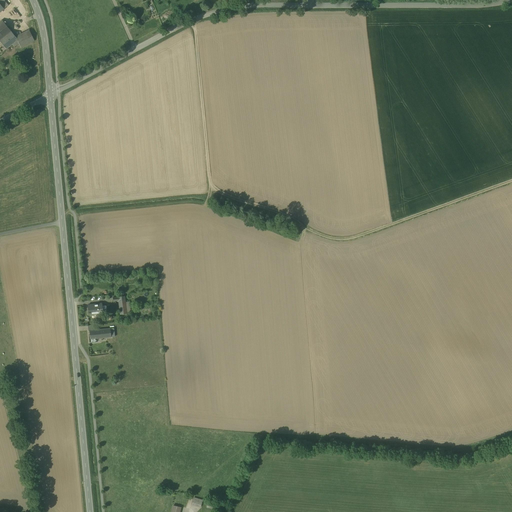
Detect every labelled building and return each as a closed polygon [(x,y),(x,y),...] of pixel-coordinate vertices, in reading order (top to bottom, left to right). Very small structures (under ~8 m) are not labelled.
[(8,6),(3,0),(0,0),(0,3),(4,9),(8,6)] [(18,39),(2,20),(0,21),(0,41),(6,49),(12,44),(14,47),(19,43),(17,40),(18,39)] [(31,33),(20,38),(24,46),(34,41),(31,33)] [(101,303),(88,305),(89,314),(103,313),(107,312),(107,306),(102,306),(101,303)] [(96,330),(90,331),(91,339),(114,336),(113,328),(96,330)]
